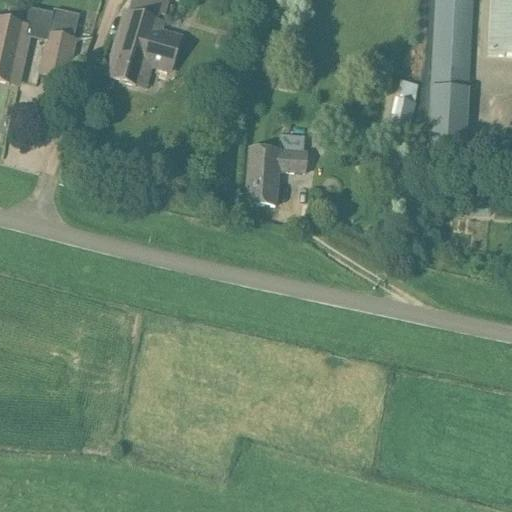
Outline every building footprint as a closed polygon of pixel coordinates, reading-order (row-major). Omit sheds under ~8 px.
[(165,19),(169,4),(155,0),(132,0),(128,15),(127,15),(110,70),(114,71),(111,82),(135,89),(142,65),(171,74),(180,42),(161,36),(164,26),(157,24),(159,17),(165,19)] [(429,90),(469,92),(473,0),(434,0),(430,73),(429,90)] [(511,0),(491,0),(488,52),(511,52),(511,0)] [(79,18),(54,12),(53,16),(29,11),(24,29),(0,23),(0,85),(10,88),(11,84),(20,86),(30,41),(46,44),(38,77),(66,83),(75,43),(73,42),(79,18)] [(277,78),(276,94),(292,95),(293,79),(277,78)] [(400,83),(397,107),(415,110),(418,86),(400,83)] [(469,92),(429,90),(426,161),(465,163),(469,92)] [(245,94),(233,93),(232,103),(244,104),(245,94)] [(304,140),(279,138),(278,155),(249,152),(245,208),(275,210),(278,176),(305,178),(307,155),(303,155),(304,140)]
